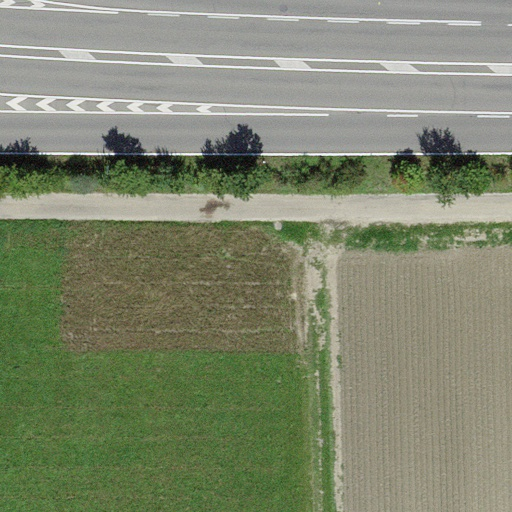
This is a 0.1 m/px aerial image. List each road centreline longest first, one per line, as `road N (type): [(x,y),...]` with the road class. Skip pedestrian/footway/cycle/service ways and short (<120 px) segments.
road 1 (primary): [(511,68),(0,50)]
road 2 (track): [(0,201),(511,194)]
road 3 (tertiary): [(0,132),(511,131)]
road 4 (tertiary): [(511,5),(349,0)]
